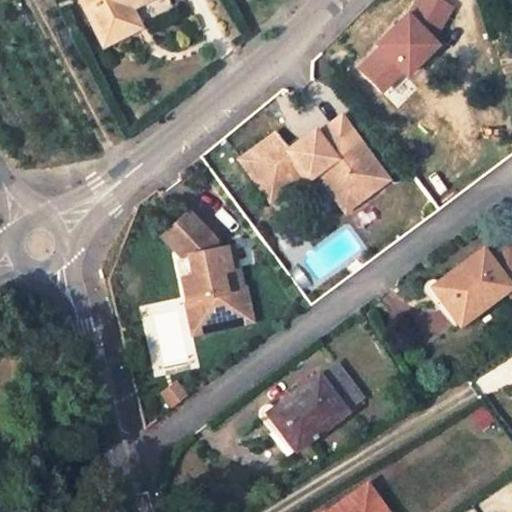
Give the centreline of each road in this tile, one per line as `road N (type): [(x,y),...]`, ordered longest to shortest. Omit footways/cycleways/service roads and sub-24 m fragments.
road 1 (unknown): [(125,462),(511,202)]
road 2 (unclassified): [(342,0),(291,52),(39,242)]
road 3 (unclassified): [(39,242),(61,276),(108,399),(138,511)]
